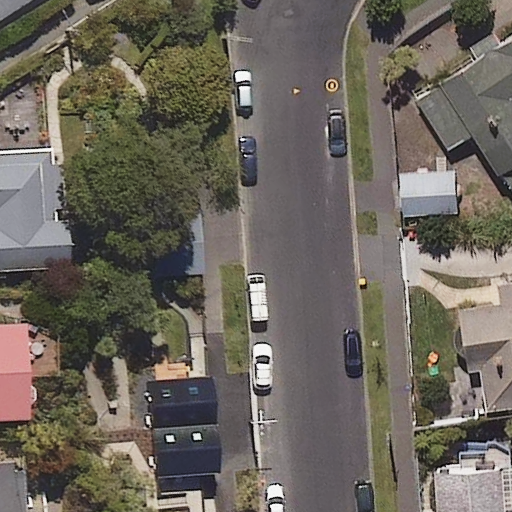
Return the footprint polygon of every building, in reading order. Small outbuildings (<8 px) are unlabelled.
[(0,0),(0,23),(38,0),(0,0)] [(511,45),(421,106),(450,151),(477,133),(507,178),(511,174),(511,45)] [(0,276),(67,274),(62,156),(0,158),(0,276)] [(511,284),(491,288),(494,308),(468,311),(476,367),(487,366),(494,413),(511,410),(511,284)] [(30,330),(0,329),(0,427),(31,427),(30,330)] [(511,511),(511,443),(469,446),(470,468),(443,470),(445,511),(511,511)] [(0,511),(24,511),(23,467),(0,467),(0,511)]
